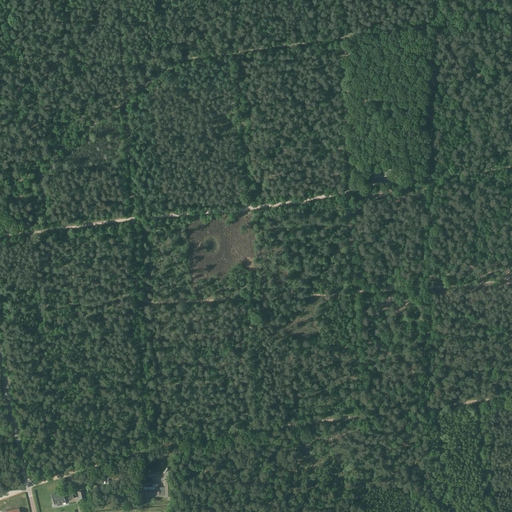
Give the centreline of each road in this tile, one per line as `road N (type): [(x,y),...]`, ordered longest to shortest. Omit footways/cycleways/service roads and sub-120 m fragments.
road 1 (track): [(0,237),(511,167)]
road 2 (track): [(139,300),(511,279)]
road 3 (track): [(169,442),(511,396)]
road 4 (track): [(125,97),(139,300)]
road 5 (track): [(257,511),(305,488),(390,485),(430,511)]
road 6 (track): [(169,442),(28,486)]
road 7 (unclassified): [(28,486),(0,360)]
